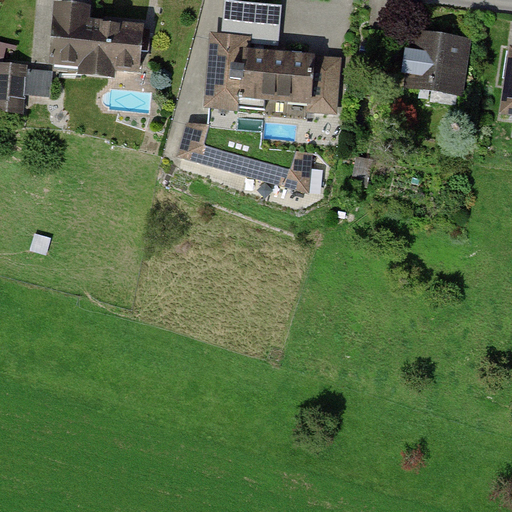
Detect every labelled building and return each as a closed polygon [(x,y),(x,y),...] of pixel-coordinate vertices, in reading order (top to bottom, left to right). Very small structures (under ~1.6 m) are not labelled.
[(223,41),(216,41),(212,85),(243,88),(241,109),(265,111),(266,99),(312,103),(311,111),(335,113),(340,62),(245,54),(246,44),(279,46),(282,8),(226,3),(223,41)] [(85,25),(86,12),(59,10),(55,66),(139,73),(141,52),(149,53),(150,43),(142,42),(143,30),(85,25)] [(464,100),(471,41),(414,34),(412,51),(401,50),(398,77),(404,78),(402,93),(464,100)] [(511,117),(511,48),(503,117),(511,117)] [(51,104),(53,74),(1,70),(0,75),(0,109),(20,112),(21,101),(51,104)] [(183,160),(305,194),(308,154),(261,149),(265,111),(241,109),(243,88),(212,85),(209,130),(193,126),(183,160)]
